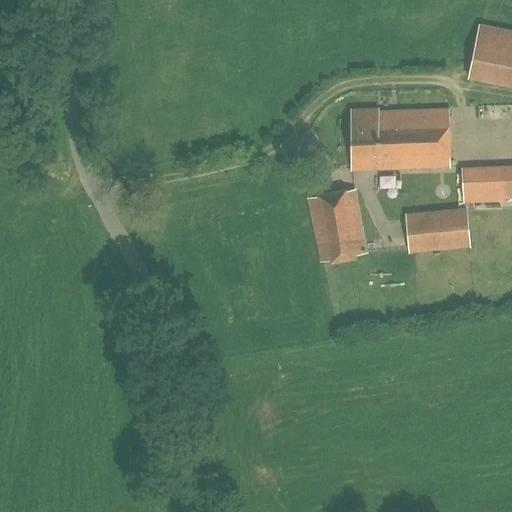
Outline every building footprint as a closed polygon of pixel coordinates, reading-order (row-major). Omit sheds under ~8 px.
[(511,32),(480,26),(470,77),(511,85),(511,32)] [(351,110),(353,169),(451,167),(449,109),(379,110),(379,109),(351,110)] [(511,167),(463,168),(464,200),(504,199),(504,197),(511,196),(511,167)] [(309,199),(322,260),(367,252),(355,190),(309,199)] [(470,244),(467,209),(407,214),(411,250),(470,244)]
